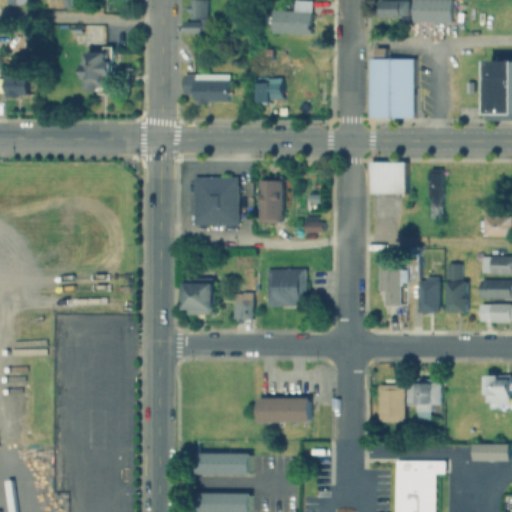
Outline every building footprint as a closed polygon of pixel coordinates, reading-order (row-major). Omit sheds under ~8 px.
[(64,0),(72,0),(72,8),(64,8),(64,0)] [(190,0),(208,0),(208,33),(185,33),(186,21),(190,21),(190,0)] [(274,10),(293,10),(293,1),(310,1),(310,33),(274,32),(274,10)] [(378,1),(408,1),(408,16),(378,16),(378,1)] [(414,118),(414,59),(387,59),(387,48),(375,48),(375,59),(370,59),(370,118),(414,118)] [(88,64),(88,53),(108,53),(108,62),(113,62),(113,75),(108,75),(108,85),(101,85),(100,90),(88,90),(88,78),(85,78),(85,64),(88,64)] [(511,119),(511,60),(494,60),(493,119),(511,119)] [(5,67),(25,68),(25,94),(5,94),(5,67)] [(183,74),(230,74),(230,102),(195,101),(195,94),(183,94),(183,74)] [(256,76),(284,77),(283,100),(271,100),(271,104),(256,104),(256,76)] [(370,161),(407,161),(407,193),(370,193),(370,161)] [(429,168),(442,168),(442,208),(429,207),(429,168)] [(194,176),(238,176),(238,224),(193,223),(194,176)] [(259,179),(283,179),(282,221),(259,221),(259,179)] [(485,214),(511,214),(511,234),(485,234),(485,214)] [(304,221),(323,221),(323,231),(304,231),(304,221)] [(481,254),(511,254),(511,272),(480,272),(481,254)] [(379,256),(401,256),(400,303),(384,303),(384,288),(378,288),(379,256)] [(411,278),(411,260),(420,260),(420,278),(411,278)] [(448,263),(460,263),(460,279),(467,279),(467,311),(448,311),(448,263)] [(265,268),(306,268),(306,303),(265,303),(265,268)] [(185,275),(214,276),(214,313),(184,313),(185,275)] [(419,279),(426,279),(426,276),(439,276),(439,311),(418,311),(419,279)] [(481,278),(511,278),(511,295),(481,295),(481,278)] [(231,291),(250,292),(250,317),(231,317),(231,291)] [(480,302),(511,302),(511,319),(480,319),(480,302)] [(487,374),(511,374),(511,405),(498,405),(499,400),(486,400),(487,374)] [(440,382),(440,404),(432,404),(432,419),(418,419),(418,411),(404,411),(404,382),(416,382),(416,378),(432,378),(432,382),(440,382)] [(27,380),(49,379),(50,429),(28,430),(27,380)] [(377,383),(403,383),(403,420),(377,420),(377,383)] [(260,421),(260,397),(311,397),(311,422),(260,421)] [(473,443),(510,443),(510,459),(473,459),(473,443)] [(197,474),(197,452),(250,453),(250,474),(197,474)] [(444,462),(444,475),(435,475),(435,511),(397,511),(397,462),(444,462)] [(250,511),(195,511),(195,492),(250,493),(250,511)]
